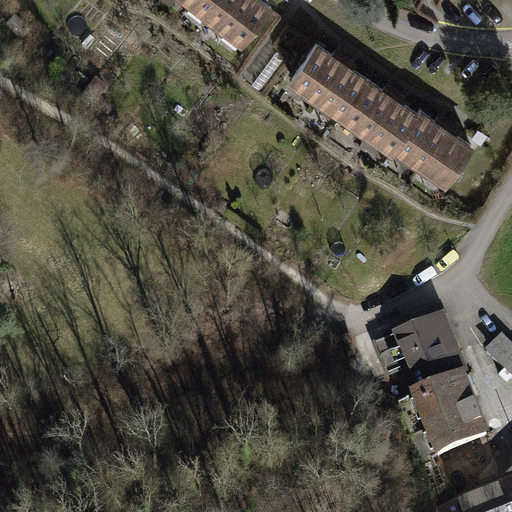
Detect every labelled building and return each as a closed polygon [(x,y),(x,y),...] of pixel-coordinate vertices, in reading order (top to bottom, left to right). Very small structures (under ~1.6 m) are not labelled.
[(230,0),(191,0),(190,2),(215,21),(230,0)] [(266,6),(258,0),(230,0),(215,21),(239,40),(266,6)] [(336,60),(311,42),(287,77),(312,95),(336,60)] [(362,78),(336,60),(312,95),(338,112),(362,78)] [(388,95),(362,78),(338,112),(364,130),(388,95)] [(414,113),(388,95),(364,130),(390,148),(414,113)] [(439,131),(414,113),(390,148),(415,165),(439,131)] [(465,148),(439,131),(415,165),(441,183),(465,148)] [(446,315),(375,344),(388,376),(408,367),(419,393),(413,395),(438,456),(487,436),(462,377),(467,375),(452,340),(455,339),(446,315)] [(504,367),(511,359),(511,346),(502,336),(487,350),(504,367)] [(445,511),(511,511),(511,475),(508,479),(510,483),(444,507),(445,511)]
